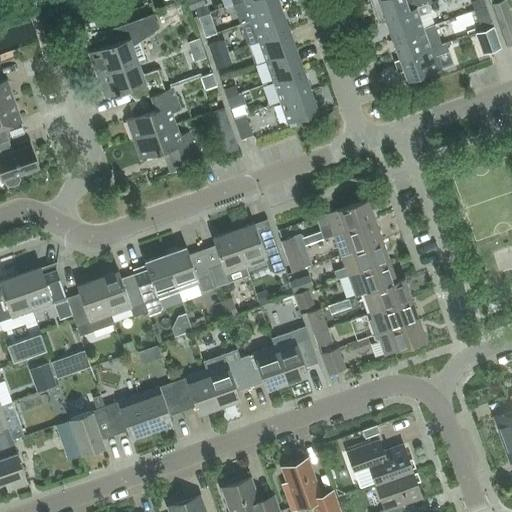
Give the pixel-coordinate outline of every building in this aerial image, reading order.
[(204,0),(186,0),(190,10),(194,8),(206,4),(204,0)] [(245,0),(252,20),(281,9),(278,0),(245,0)] [(372,0),(371,0),(378,21),(385,19),(385,18),(408,10),(408,9),(415,7),(415,8),(428,3),(431,2),(430,0),(372,0)] [(483,0),(476,0),(472,2),(474,10),(486,6),(483,0)] [(499,24),(511,20),(503,0),(501,0),(492,3),(499,24)] [(408,10),(385,18),(385,19),(392,39),(422,28),(418,14),(430,10),(428,3),(415,8),(415,7),(408,9),(408,10)] [(209,12),(206,4),(194,8),(197,16),(209,12)] [(486,6),(474,10),(480,26),(491,22),(486,6)] [(259,40),(289,30),(281,9),(252,20),(240,24),(247,44),(259,40)] [(216,32),(209,12),(197,16),(204,36),(216,32)] [(97,74),(137,60),(132,46),(158,28),(153,13),(111,28),(116,42),(89,52),(97,74)] [(511,23),(511,20),(499,24),(506,45),(511,42),(511,23)] [(422,28),(392,39),(399,59),(429,48),(441,44),(434,24),(422,28)] [(493,26),(476,32),(483,52),(489,50),(500,46),(493,26)] [(266,60),(296,50),(289,30),(259,40),(266,60)] [(219,41),(207,45),(212,57),(223,53),(219,41)] [(400,59),(394,61),(398,72),(403,70),(407,80),(441,68),(436,55),(449,51),(446,42),(442,43),(399,59),(400,59)] [(273,81),(303,70),(296,50),(266,60),(273,81)] [(223,53),(212,57),(216,68),(227,64),(223,53)] [(137,60),(97,74),(105,97),(132,87),(136,100),(164,89),(157,69),(145,73),(141,72),(137,60)] [(280,101),(310,91),(303,70),(273,81),(280,101)] [(0,105),(14,100),(6,79),(0,80),(0,105)] [(235,86),(223,90),(226,97),(238,93),(235,86)] [(133,139),(175,124),(171,113),(180,109),(172,87),(148,96),(153,110),(126,119),(133,139)] [(310,91),(280,101),(287,122),(318,112),(310,91)] [(238,93),(226,97),(230,108),(245,103),(241,92),(238,93)] [(0,143),(8,140),(5,131),(6,127),(8,126),(21,122),(14,100),(0,105),(0,143)] [(240,139),(241,139),(253,135),(245,114),(233,118),(240,139)] [(175,124),(133,139),(140,159),(167,149),(171,161),(195,153),(188,132),(179,135),(175,124)] [(235,139),(222,143),(225,152),(238,147),(235,139)] [(0,143),(0,176),(1,181),(4,180),(5,184),(10,186),(17,183),(19,179),(18,175),(38,168),(30,145),(12,152),(8,140),(0,143)] [(333,235),(333,234),(375,220),(367,199),(315,217),(323,238),(333,235)] [(340,255),(382,240),(375,220),(333,234),(333,235),(340,255)] [(254,223),(233,231),(246,266),(265,260),(269,270),(275,273),(285,269),(278,250),(269,226),(257,230),(254,223)] [(215,245),(202,250),(210,275),(212,278),(214,285),(229,280),(226,273),(246,266),(233,231),(212,238),(215,245)] [(281,240),(285,251),(297,247),(293,236),(281,240)] [(336,279),(347,275),(389,260),(382,240),(340,255),(344,267),(333,270),(336,279)] [(186,247),(165,255),(178,290),(197,284),(199,287),(203,289),(214,285),(212,278),(210,275),(202,250),(189,254),(186,247)] [(297,247),(285,251),(292,271),(304,267),(297,247)] [(147,269),(134,274),(144,302),(147,311),(148,315),(159,311),(162,307),(158,297),(178,290),(165,255),(144,262),(147,269)] [(367,292),(396,281),(389,260),(347,275),(355,296),(364,293),(367,292)] [(40,267),(19,274),(32,310),(66,298),(56,269),(43,274),(40,267)] [(118,271),(97,279),(110,315),(130,307),(132,317),(147,311),(144,302),(134,274),(121,278),(118,271)] [(0,286),(1,289),(0,288),(0,320),(32,310),(19,274),(0,281),(0,286)] [(295,280),(290,282),(294,293),(313,286),(309,275),(295,280)] [(371,313),(411,298),(404,278),(396,281),(367,292),(364,293),(371,313)] [(79,293),(66,298),(67,300),(73,318),(76,326),(79,335),(113,324),(110,315),(97,279),(76,286),(79,293)] [(308,289),(295,294),(301,309),(314,304),(308,289)] [(265,291),(255,294),(259,306),(264,304),(270,302),(265,291)] [(388,329),(418,319),(411,298),(370,313),(372,317),(368,319),(374,334),(377,332),(378,333),(388,329)] [(232,305),(222,308),(226,318),(235,315),(232,305)] [(320,308),(307,312),(314,332),(327,328),(320,308)] [(177,316),(171,328),(174,336),(192,330),(186,313),(177,316)] [(388,329),(378,333),(380,340),(385,354),(426,340),(418,319),(388,329)] [(274,345),(286,381),(307,374),(305,367),(318,362),(305,326),(271,338),(274,345)] [(327,328),(314,332),(319,346),(332,341),(327,328)] [(40,334),(7,346),(13,363),(46,351),(40,334)] [(131,341),(122,345),(125,353),(134,350),(131,341)] [(265,389),(286,381),(274,345),(240,358),(250,386),(263,382),(265,389)] [(321,353),(328,374),(345,368),(337,347),(321,353)] [(84,350),(51,362),(56,377),(90,365),(84,350)] [(237,391),(250,386),(240,358),(206,370),(218,405),(239,398),(237,391)] [(197,413),(218,405),(206,370),(172,382),(182,410),(195,406),(197,413)] [(169,415),(182,410),(172,382),(138,394),(151,429),(172,422),(169,415)] [(82,454),(104,446),(101,439),(114,435),(104,406),(105,406),(100,393),(92,396),(97,409),(69,418),(77,438),(82,454)] [(130,437),(151,429),(138,394),(105,406),(104,406),(114,435),(127,430),(130,437)] [(0,443),(12,440),(0,406),(0,405),(0,443)] [(501,439),(511,435),(511,409),(493,417),(501,439)] [(378,425),(364,430),(366,438),(381,432),(378,425)] [(511,435),(501,439),(509,462),(511,460),(511,435)] [(77,438),(62,443),(68,459),(82,454),(77,438)] [(12,440),(0,443),(0,482),(4,481),(7,490),(27,483),(12,440)] [(377,453),(373,442),(346,451),(351,463),(365,458),(375,484),(412,470),(403,444),(377,453)] [(320,494),(307,457),(281,467),(287,482),(282,484),(292,510),(311,503),(314,511),(339,511),(332,490),(320,494)] [(412,470),(375,484),(384,510),(377,511),(397,511),(396,506),(422,496),(412,470)] [(261,510),(250,478),(222,488),(230,511),(279,511),(276,504),(261,510)] [(169,511),(205,511),(199,496),(168,507),(169,511)]
